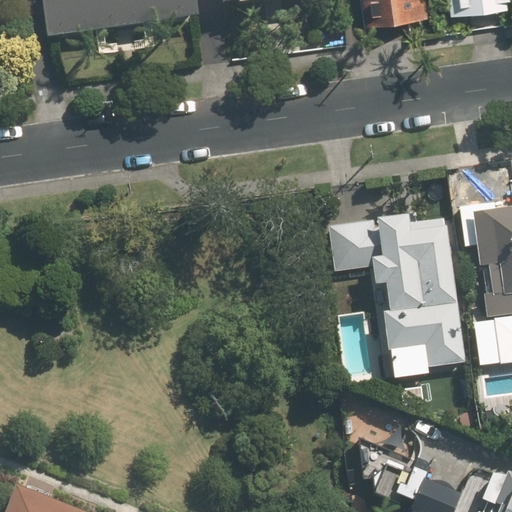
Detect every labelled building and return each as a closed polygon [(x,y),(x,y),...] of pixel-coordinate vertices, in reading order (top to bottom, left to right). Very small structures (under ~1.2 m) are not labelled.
[(197,0),(41,0),(48,43),(200,21),(197,0)] [(222,0),(223,5),(237,3),(237,8),(261,5),(260,0),(277,0),(278,3),(301,0),(222,0)] [(364,0),(368,29),(420,22),(416,0),(364,0)] [(449,0),(451,16),(507,10),(506,3),(509,3),(508,0),(449,0)] [(511,205),(488,208),(487,201),(462,203),(466,247),(478,246),(480,264),(489,263),(492,292),(485,292),(487,314),(500,313),(503,338),(511,337),(511,205)] [(410,209),(379,213),(380,219),(333,224),(339,267),(375,263),(378,279),(388,277),(392,306),(385,307),(391,345),(426,340),(428,362),(466,357),(448,221),(412,226),(410,209)] [(491,323),(475,326),(477,348),(494,346),(491,323)] [(452,511),(461,489),(427,476),(416,506),(432,511),(452,511)] [(96,511),(19,481),(6,511),(96,511)]
